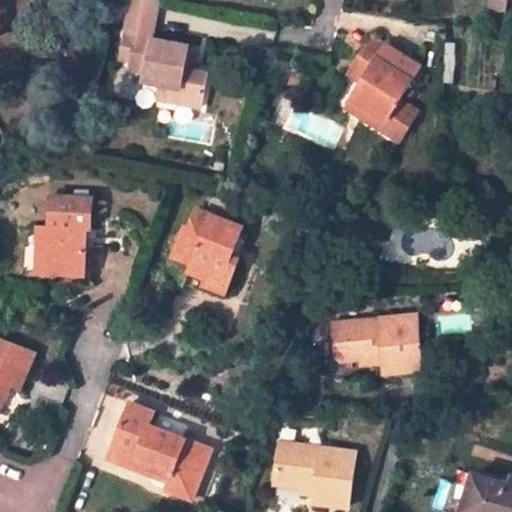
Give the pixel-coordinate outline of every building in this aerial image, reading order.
[(154,0),(127,0),(126,9),(152,14),(154,0)] [(486,0),(485,7),(505,11),(507,0),(486,0)] [(152,14),(126,9),(122,33),(124,34),(135,36),(130,61),(129,67),(146,70),(144,81),(161,84),(179,87),(176,102),(200,106),(206,72),(197,71),(182,69),(186,46),(148,39),(152,14)] [(135,36),(124,34),(120,60),(130,61),(135,36)] [(422,66),(374,36),(360,57),(374,66),(353,97),(386,117),(380,127),(400,140),(418,112),(399,101),(422,66)] [(200,48),(186,46),(182,69),(197,71),(200,48)] [(374,66),(360,57),(349,74),(364,81),(374,66)] [(158,99),(176,102),(179,87),(161,84),(158,99)] [(386,117),(353,97),(347,107),(380,127),(386,117)] [(36,229),(35,247),(46,247),(45,274),(83,276),(84,249),(78,249),(79,231),(90,232),(92,200),(49,198),(47,230),(36,229)] [(451,207),(432,201),(429,214),(448,220),(451,207)] [(206,286),(226,294),(239,262),(238,262),(230,258),(234,249),(240,229),(195,212),(188,230),(184,229),(173,257),(192,264),(185,286),(203,293),(203,292),(206,286)] [(35,247),(34,274),(35,274),(45,274),(46,247),(35,247)] [(239,262),(243,252),(234,249),(230,258),(238,262),(239,262)] [(203,293),(214,297),(223,301),(226,294),(206,286),(203,292),(203,293)] [(413,315),(329,321),(331,354),(336,359),(355,358),(377,357),(378,362),(378,372),(417,370),(413,315)] [(17,390),(31,355),(22,351),(0,342),(0,406),(8,387),(17,390)] [(134,462),(172,476),(168,484),(165,491),(192,501),(212,449),(149,427),(154,413),(127,404),(111,448),(135,457),(134,462)] [(353,452),(276,443),(272,483),(312,488),(311,502),(346,506),(353,452)] [(106,461),(168,484),(172,476),(134,462),(135,457),(111,448),(106,461)] [(495,480),(457,468),(452,482),(440,479),(430,510),(438,511),(511,511),(511,469),(505,467),(504,471),(500,482),(495,480)] [(504,471),(498,469),(495,480),(500,482),(504,471)]
